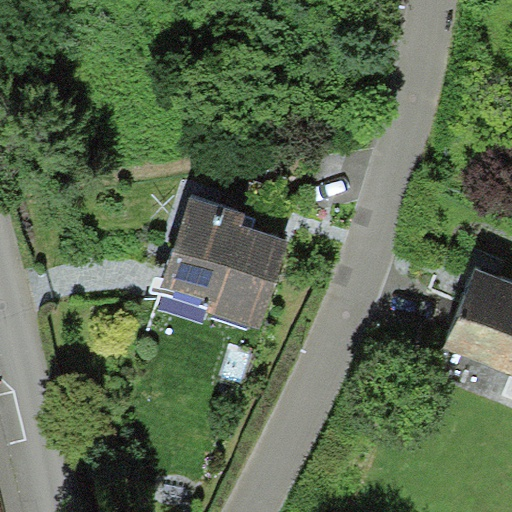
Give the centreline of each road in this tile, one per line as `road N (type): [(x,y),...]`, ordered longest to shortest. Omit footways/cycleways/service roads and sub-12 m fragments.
road 1 (residential): [(245,511),(390,171),(425,0)]
road 2 (residential): [(43,511),(0,327)]
